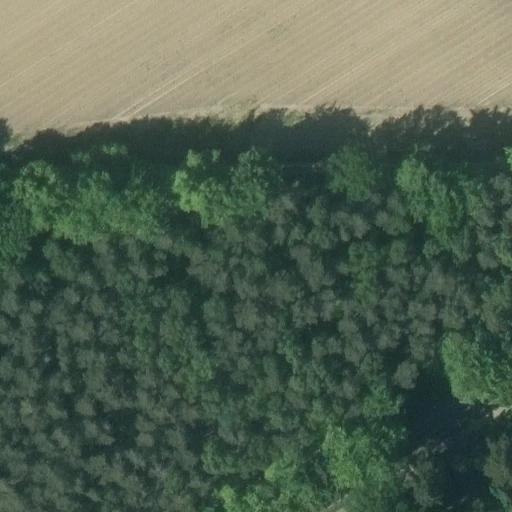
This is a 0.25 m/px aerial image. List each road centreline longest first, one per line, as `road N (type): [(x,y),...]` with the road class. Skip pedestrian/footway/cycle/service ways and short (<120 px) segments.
road 1 (track): [(511,195),(454,213),(0,182)]
road 2 (primary): [(307,511),(511,377)]
